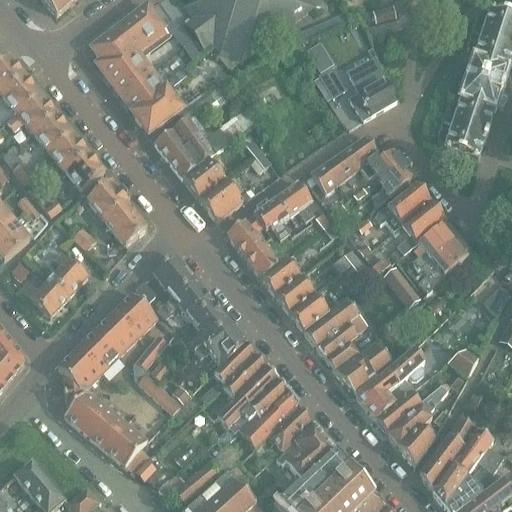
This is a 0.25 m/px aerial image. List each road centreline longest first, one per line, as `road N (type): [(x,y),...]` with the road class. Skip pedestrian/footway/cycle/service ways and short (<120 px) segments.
road 1 (residential): [(411,511),(179,230)]
road 2 (residential): [(179,230),(40,58)]
road 3 (residential): [(42,364),(179,230)]
road 4 (residential): [(438,441),(511,308)]
road 5 (residential): [(263,196),(391,119)]
road 6 (residential): [(465,214),(511,100)]
road 7 (residential): [(465,214),(391,119)]
